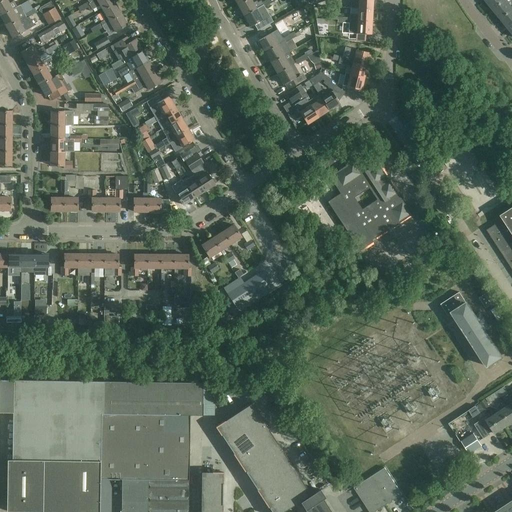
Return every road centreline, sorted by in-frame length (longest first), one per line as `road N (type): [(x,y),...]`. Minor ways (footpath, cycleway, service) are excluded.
road 1 (residential): [(28,229),(167,231),(245,188)]
road 2 (residential): [(245,188),(136,0)]
road 3 (residential): [(28,229),(27,113),(0,60)]
road 4 (residential): [(299,152),(212,0)]
road 5 (residential): [(468,233),(381,100)]
